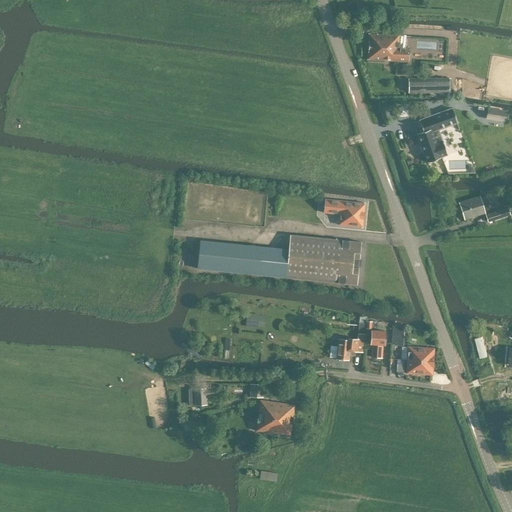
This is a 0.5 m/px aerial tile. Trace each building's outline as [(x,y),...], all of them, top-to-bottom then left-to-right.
[(400,49),(401,37),(371,35),(369,61),(410,64),(411,50),(400,49)] [(438,62),(445,63),(447,44),(440,44),(438,62)] [(477,76),(488,81),(490,75),(480,71),(477,76)] [(450,80),(409,80),(409,95),(450,94),(450,80)] [(459,124),(453,109),(420,121),(424,133),(418,135),(429,164),(449,156),(444,142),(438,144),(434,133),(459,124)] [(506,124),(508,112),(489,109),(487,120),(506,124)] [(487,213),(481,197),(460,204),(466,221),(487,213)] [(364,229),(366,205),(326,201),(325,214),(341,216),(340,226),(364,229)] [(511,216),(509,209),(487,216),(489,223),(511,216)] [(201,242),(198,270),(360,287),(361,270),(360,269),(361,260),(362,260),(364,243),(292,236),(290,251),(201,242)] [(196,259),(196,246),(183,246),(183,259),(196,259)] [(261,317),(261,316),(248,314),(247,328),(259,329),(260,328),(261,317)] [(405,328),(393,328),(392,346),(404,347),(405,328)] [(385,346),(386,333),(373,332),(372,345),(373,345),(372,358),(383,359),(384,346),(385,346)] [(262,359),(263,334),(243,333),(242,358),(262,359)] [(350,362),(351,352),(364,354),(366,336),(360,335),(360,341),(350,340),(350,342),(340,341),(338,360),(350,362)] [(435,350),(409,348),(408,361),(434,363),(435,350)] [(407,374),(433,376),(434,363),(408,361),(407,374)] [(234,383),(234,390),(247,391),(247,379),(231,378),(231,383),(234,383)] [(196,390),(197,407),(208,406),(208,397),(218,397),(217,389),(212,389),(211,384),(197,385),(198,390),(196,390)] [(252,385),(251,398),(263,399),(264,386),(252,385)] [(258,420),(258,428),(257,432),(290,435),(293,407),(260,403),(258,420)] [(261,480),(278,482),(279,474),(262,472),(261,480)]
